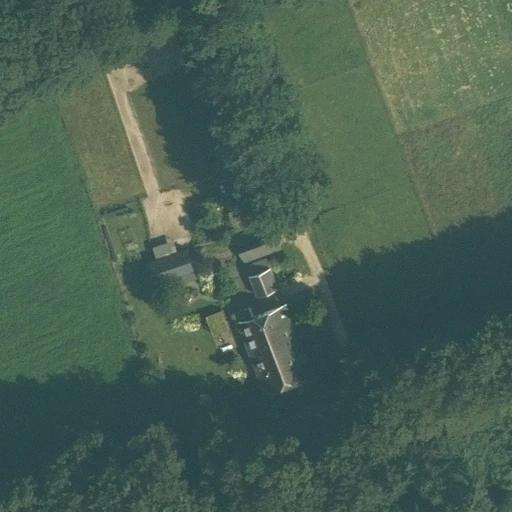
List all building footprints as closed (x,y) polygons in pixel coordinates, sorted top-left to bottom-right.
[(204,240),(218,236),(214,222),(201,225),(204,240)] [(245,259),(277,247),(279,247),(270,224),(236,237),(245,259)] [(149,260),(153,271),(156,282),(181,274),(192,270),(186,248),(149,260)] [(267,257),(247,265),(251,276),(258,294),(277,287),(271,269),(267,257)] [(192,270),(181,274),(184,281),(195,278),(192,270)] [(251,307),(233,313),(239,329),(244,327),(267,389),(311,374),(285,306),(254,317),(251,307)]
